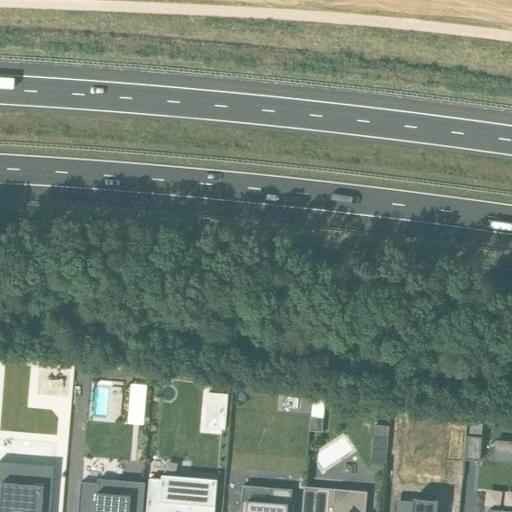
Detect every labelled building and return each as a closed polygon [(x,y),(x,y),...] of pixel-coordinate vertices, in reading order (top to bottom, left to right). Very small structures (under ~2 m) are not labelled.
[(147,386),(131,385),(128,424),(143,426),(147,386)] [(208,393),(205,429),(225,431),(228,395),(208,393)] [(301,398),(300,413),(311,414),(312,399),(301,398)] [(323,420),(311,419),(310,432),(322,433),(323,420)] [(471,424),(470,435),(482,436),(483,425),(471,424)] [(375,461),(390,461),(390,434),(375,433),(375,461)] [(511,437),(497,436),(496,458),(511,458),(511,437)] [(482,438),(466,437),(464,461),(465,461),(480,462),(482,438)] [(0,489),(0,511),(49,511),(53,470),(0,466),(0,484),(2,484),(1,490),(0,489)] [(149,479),(146,511),(214,511),(217,481),(216,481),(215,484),(161,480),(149,479)] [(79,506),(78,511),(129,511),(131,497),(144,498),(145,484),(98,480),(96,507),(79,506)] [(365,511),(368,492),(305,487),(302,511),(365,511)] [(292,490),(273,489),(272,504),(241,501),(240,511),(293,511),(294,505),(290,505),(292,490)] [(446,511),(448,502),(423,500),(421,511),(446,511)]
